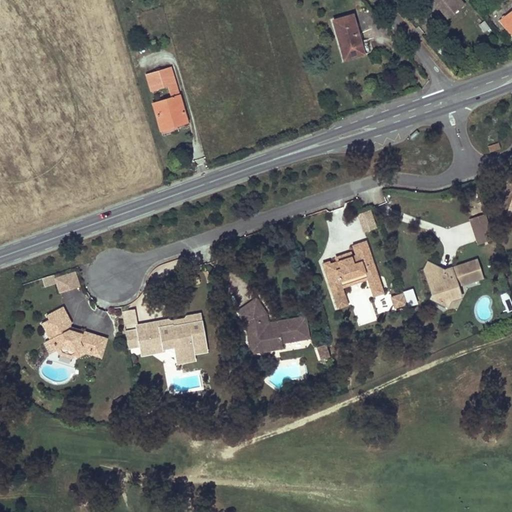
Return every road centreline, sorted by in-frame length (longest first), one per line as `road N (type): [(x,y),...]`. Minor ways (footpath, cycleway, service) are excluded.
road 1 (residential): [(470,169),(440,181),(365,182),(152,252),(119,276)]
road 2 (secondary): [(0,255),(282,156)]
road 3 (unclassified): [(377,0),(432,66),(445,101)]
